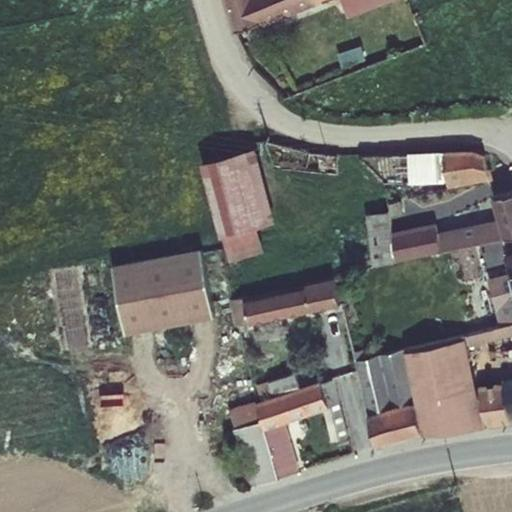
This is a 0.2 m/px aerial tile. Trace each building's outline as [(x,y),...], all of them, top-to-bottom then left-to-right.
[(225,0),(234,24),(297,0),(225,0)] [(340,157),(268,140),(275,170),(339,175),(340,157)] [(263,146),(206,162),(225,231),(262,222),(284,217),(263,146)] [(494,180),(487,146),(446,149),(452,175),(455,189),(494,180)] [(452,175),(446,149),(361,154),(383,179),(452,175)] [(511,231),(511,192),(499,196),(504,217),(443,232),(441,222),(399,233),(406,257),(511,231)] [(399,233),(391,207),(370,211),(385,262),(406,257),(399,233)] [(268,246),(262,222),(225,231),(232,256),(268,246)] [(206,249),(117,265),(131,333),(220,316),(206,249)] [(349,270),(237,305),(242,330),(356,297),(349,270)] [(511,336),(511,323),(480,331),(482,343),(511,336)] [(482,343),(480,331),(422,344),(443,434),(500,428),(491,384),(482,343)] [(443,434),(422,344),(385,352),(381,351),(370,353),(395,438),(443,434)] [(370,429),(350,367),(264,409),(269,430),(283,477),(304,470),(289,422),(337,399),(349,436),(370,429)] [(306,388),(299,374),(259,394),(261,399),(264,409),(306,388)] [(511,382),(491,384),(500,428),(511,426),(511,382)] [(264,409),(261,399),(234,407),(256,486),(283,477),(269,430),(264,409)]
